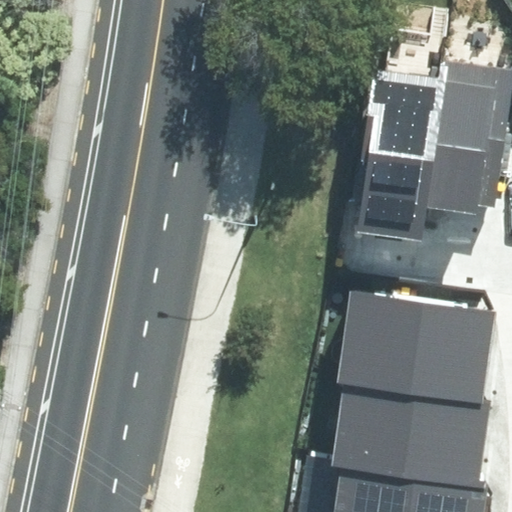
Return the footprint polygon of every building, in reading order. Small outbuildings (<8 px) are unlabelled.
[(444,80),(425,206),(476,214),(478,204),(495,206),(511,90),(511,69),(447,60),(444,80)] [(357,230),(420,240),(425,206),(444,80),(381,70),(357,230)] [(345,383),(480,403),(493,312),(350,291),(337,382),(345,383)] [(345,383),(333,465),(341,466),(475,487),(487,404),(480,403),(345,383)] [(475,487),(341,466),(333,511),(482,511),(486,488),(475,487)]
